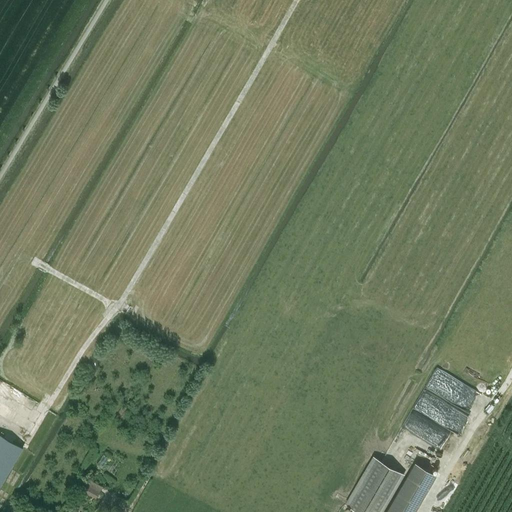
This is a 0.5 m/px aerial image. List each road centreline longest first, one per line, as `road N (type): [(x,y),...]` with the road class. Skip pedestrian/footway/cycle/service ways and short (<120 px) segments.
road 1 (track): [(0,416),(41,434),(299,0)]
road 2 (track): [(422,511),(475,423),(511,382)]
